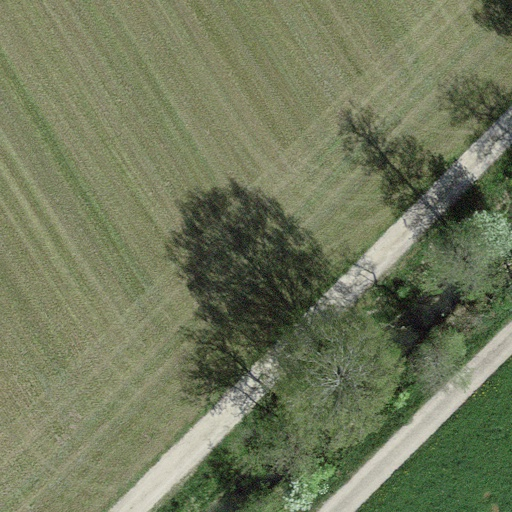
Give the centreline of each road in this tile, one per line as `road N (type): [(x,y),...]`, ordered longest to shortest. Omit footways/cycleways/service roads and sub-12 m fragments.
road 1 (track): [(511,125),(125,511)]
road 2 (track): [(365,511),(511,365)]
